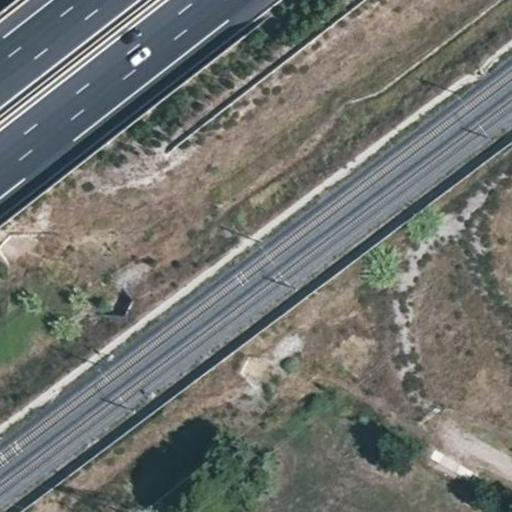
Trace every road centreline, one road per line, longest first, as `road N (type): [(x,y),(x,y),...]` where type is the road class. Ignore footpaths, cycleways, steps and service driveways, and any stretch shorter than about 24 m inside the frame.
road 1 (motorway): [(0,164),(211,0)]
road 2 (motorway): [(95,0),(0,74)]
